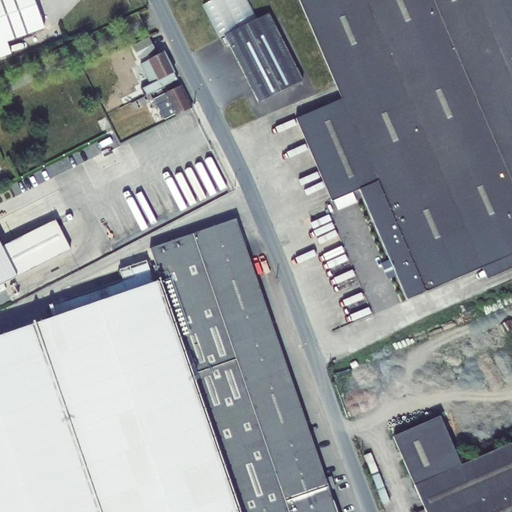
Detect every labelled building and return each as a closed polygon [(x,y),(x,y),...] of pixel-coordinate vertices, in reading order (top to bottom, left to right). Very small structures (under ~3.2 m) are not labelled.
[(34,0),(0,0),(0,58),(12,54),(7,43),(45,29),(34,0)] [(225,36),(258,19),(248,0),(210,0),(203,4),(220,38),(225,36)] [(511,0),(298,0),(338,90),(511,14),(511,0)] [(225,36),(259,102),(302,80),(268,14),(258,19),(225,36)] [(332,104),(420,293),(481,266),(486,278),(511,266),(511,14),(338,90),(342,99),(332,104)] [(149,37),(132,45),(139,60),(156,52),(149,37)] [(164,52),(147,60),(157,80),(173,72),(164,52)] [(157,80),(147,60),(140,64),(150,84),(142,88),(145,95),(152,92),(177,79),(173,72),(157,80)] [(181,85),(165,92),(169,99),(176,114),(177,116),(192,108),(181,85)] [(152,92),(145,95),(130,103),(131,105),(134,110),(156,100),(152,92)] [(176,114),(169,99),(157,105),(164,120),(176,114)] [(420,293),(332,104),(296,119),(331,201),(333,200),(338,211),(358,202),(354,192),(359,190),(407,299),(420,293)] [(161,280),(240,511),(337,511),(236,219),(150,249),(161,280)] [(0,284),(71,250),(55,220),(3,247),(0,241),(0,284)] [(240,511),(161,280),(154,282),(147,260),(119,270),(123,281),(51,305),(55,316),(0,335),(0,511),(240,511)] [(440,416),(393,436),(425,509),(425,511),(511,511),(511,442),(461,465),(440,416)] [(367,439),(360,441),(365,461),(373,459),(367,439)]
